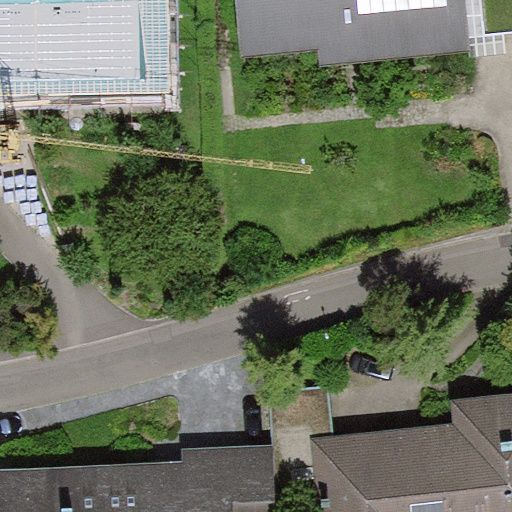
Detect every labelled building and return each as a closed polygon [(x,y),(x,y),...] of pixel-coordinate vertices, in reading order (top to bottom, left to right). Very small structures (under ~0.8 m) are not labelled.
[(0,0),(0,79),(3,79),(27,79),(83,78),(96,78),(96,62),(147,61),(146,0),(0,0)] [(241,0),(247,54),(256,53),(255,39),(357,30),(359,46),(466,36),(465,25),(463,0),(241,0)] [(511,0),(481,0),(486,38),(511,34),(511,0)] [(332,386),(268,391),(274,454),(276,503),(328,501),(324,444),(340,445),(332,386)] [(340,445),(324,444),(328,501),(329,511),(511,511),(511,401),(465,406),(467,431),(340,445)] [(136,475),(0,478),(0,511),(275,511),(276,503),(274,454),(136,458),(136,475)]
